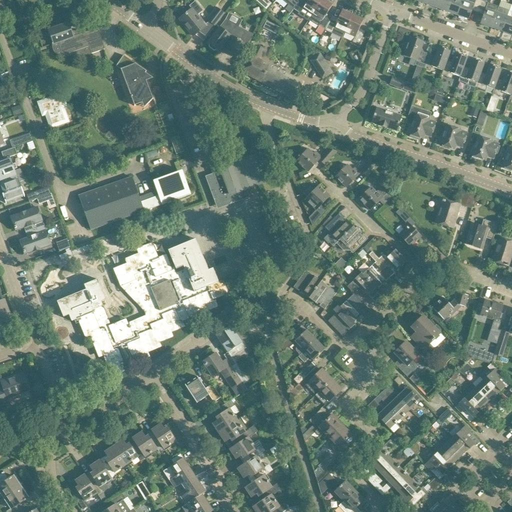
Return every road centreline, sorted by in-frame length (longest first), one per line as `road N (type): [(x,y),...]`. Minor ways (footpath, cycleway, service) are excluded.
road 1 (unclassified): [(385,511),(347,462),(368,438),(350,398),(376,373),(351,346)]
road 2 (residential): [(72,511),(50,469),(58,431),(150,374)]
road 3 (unclassified): [(511,191),(350,134),(335,120)]
road 4 (residential): [(233,511),(220,477),(150,374)]
road 5 (unclassified): [(425,273),(319,174)]
road 6 (unclassified): [(261,104),(146,28)]
road 7 (residential): [(261,104),(305,226)]
road 8 (residential): [(391,10),(511,54)]
road 9 (unclassified): [(335,120),(361,94),(391,10)]
